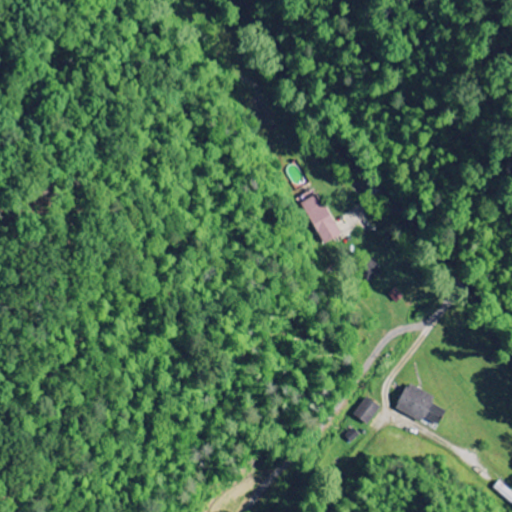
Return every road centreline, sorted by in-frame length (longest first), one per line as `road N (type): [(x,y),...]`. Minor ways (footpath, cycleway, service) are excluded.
road 1 (residential): [(511,350),(462,280),(327,155),(258,56),(236,0)]
road 2 (residential): [(452,270),(245,511)]
